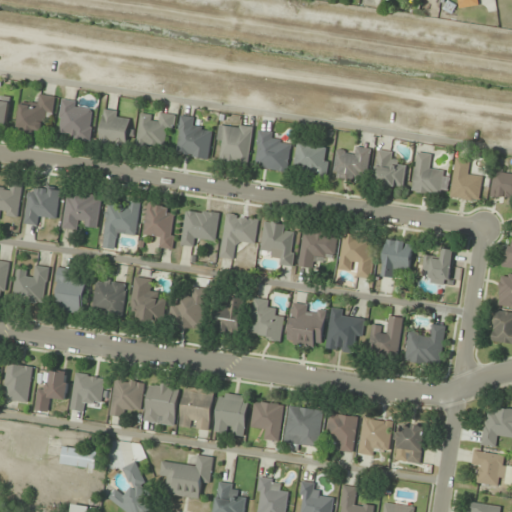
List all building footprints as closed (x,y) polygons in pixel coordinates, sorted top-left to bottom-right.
[(22,101),(18,130),(41,134),(42,124),(52,126),(56,97),(40,94),(38,104),(22,101)] [(0,127),(7,128),(11,98),(0,96),(0,127)] [(58,129),(67,131),(66,139),(91,142),(96,105),(62,100),(58,129)] [(131,114),(104,110),(101,142),(127,145),(131,114)] [(142,111),(137,146),(167,150),(173,115),(155,112),(155,113),(142,111)] [(176,154),(209,159),(214,130),(195,127),(196,118),(182,116),(176,154)] [(255,127),(221,122),(217,148),(224,149),(222,162),(249,166),(255,127)] [(281,133),(259,131),(255,168),(288,172),(292,145),(280,144),(281,133)] [(332,147),(299,141),(294,171),(327,176),(332,147)] [(371,151),(338,147),(334,176),(367,180),(371,151)] [(407,166),(397,164),(398,153),(380,150),(374,183),(403,188),(407,166)] [(441,196),(446,168),(429,165),(431,154),(419,152),(412,190),(441,196)] [(451,198),(480,202),(483,175),(472,173),(474,161),(456,159),(451,198)] [(511,171),(495,168),(491,195),(511,198),(511,171)] [(0,187),(0,216),(19,219),(23,182),(13,181),(12,189),(0,187)] [(61,189),(30,185),(25,224),(36,226),(37,216),(57,219),(61,189)] [(103,195),(68,191),(63,229),(81,231),(82,223),(99,226),(103,195)] [(130,208),(109,205),(104,233),(137,238),(142,202),(132,200),(130,208)] [(176,215),(169,213),(170,206),(150,203),(144,234),(164,237),(163,243),(171,245),(176,215)] [(182,245),(197,246),(198,238),(217,240),(220,212),(187,208),(182,245)] [(220,257),(237,260),(239,241),(256,244),(260,219),(227,214),(220,257)] [(288,224),(265,221),(261,253),(278,255),(277,265),(294,267),(298,234),(287,233),(288,224)] [(338,235),(306,229),(299,267),(312,269),(315,254),(334,257),(338,235)] [(376,236),(344,233),(340,271),(357,272),(357,277),(372,278),(376,236)] [(383,277),(400,278),(400,270),(411,271),(414,242),(386,239),(383,277)] [(503,269),(511,269),(511,246),(506,245),(503,269)] [(423,280),(450,283),(455,250),(444,249),(443,258),(426,256),(423,280)] [(0,297),(6,298),(10,262),(0,260),(0,297)] [(45,304),(50,267),(37,266),(36,273),(18,271),(14,300),(45,304)] [(83,314),(87,280),(78,279),(80,270),(59,267),(54,302),(60,303),(59,311),(83,314)] [(511,273),(502,272),(497,305),(511,307),(511,273)] [(139,320),(165,322),(168,294),(154,293),(155,279),(135,277),(132,312),(140,312),(139,320)] [(93,313),(124,317),(128,282),(97,278),(93,313)] [(201,331),(209,290),(192,287),(190,298),(175,295),(170,325),(201,331)] [(245,301),(220,297),(214,333),(240,336),(245,301)] [(248,337),(282,343),(287,313),(273,311),(275,301),(255,298),(248,337)] [(287,344),(322,349),(328,307),(293,302),(287,344)] [(332,310),(326,350),(359,355),(365,315),(332,310)] [(511,343),(511,312),(494,312),(493,343),(511,343)] [(404,319),(392,317),(390,327),(373,324),(370,351),(398,355),(404,319)] [(410,331),(405,362),(441,367),(446,326),(430,324),(429,334),(410,331)] [(28,403),(34,368),(10,363),(4,398),(28,403)] [(68,403),(69,372),(50,371),(50,389),(38,388),(37,410),(50,411),(50,402),(68,403)] [(106,377),(76,373),(72,405),(102,409),(106,377)] [(130,417),(130,409),(143,410),(145,381),(114,379),(112,416),(130,417)] [(145,421),(175,426),(181,388),(151,383),(145,421)] [(216,392),(186,388),(180,427),(210,431),(216,392)] [(215,432),(245,437),(250,397),(221,393),(215,432)] [(261,439),(280,441),(285,405),(255,401),(252,427),(263,429),(261,439)] [(319,448),(324,410),(290,406),(285,444),(319,448)] [(511,409),(486,406),(482,445),(499,447),(500,435),(511,436),(511,409)] [(328,440),(338,441),(338,449),(355,451),(358,416),(330,414),(328,440)] [(380,449),(390,450),(394,422),(364,418),(359,454),(379,456),(380,449)] [(406,452),(404,461),(421,463),(426,427),(401,424),(397,451),(406,452)] [(95,470),(99,453),(65,446),(61,463),(95,470)] [(473,471),(480,472),(479,483),(505,487),(509,456),(475,451),(473,471)] [(200,499),(201,483),(211,484),(214,457),(195,455),(193,465),(162,461),(160,475),(169,477),(167,495),(200,499)] [(157,484),(129,465),(123,474),(133,482),(124,495),(116,489),(109,500),(125,511),(151,511),(155,507),(145,500),(157,484)] [(260,477),(256,511),(265,511),(286,511),(290,492),(280,491),(281,480),(260,477)] [(333,511),(335,497),(316,495),(317,484),(302,482),(299,511),(333,511)] [(245,511),(247,498),(238,497),(239,485),(219,483),(215,511),(245,511)] [(340,511),(373,511),(375,503),(357,501),(358,488),(344,486),(340,511)] [(99,511),(100,510),(74,503),(71,511),(99,511)] [(414,511),(415,507),(385,503),(384,511),(414,511)]
